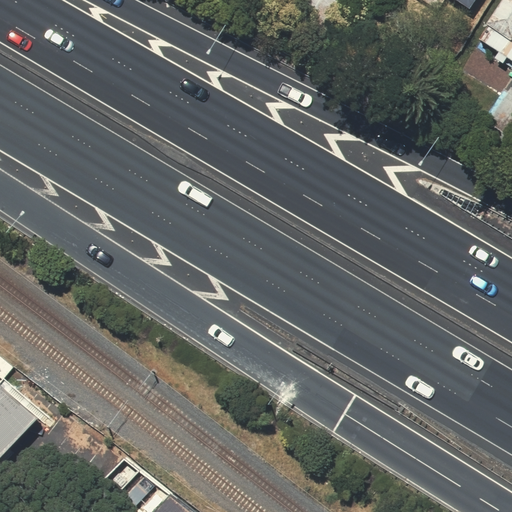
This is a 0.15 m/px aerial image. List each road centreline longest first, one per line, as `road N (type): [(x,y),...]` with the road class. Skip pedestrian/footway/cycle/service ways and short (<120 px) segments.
road 1 (motorway): [(506,511),(0,189)]
road 2 (motorway): [(511,395),(0,89)]
road 3 (motorway): [(0,13),(511,312)]
road 4 (motorway): [(121,0),(511,205)]
